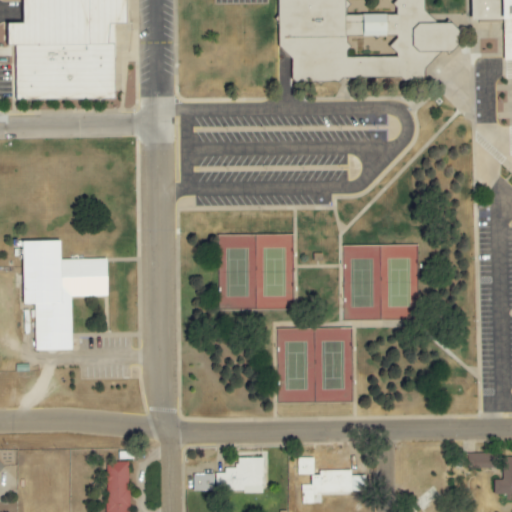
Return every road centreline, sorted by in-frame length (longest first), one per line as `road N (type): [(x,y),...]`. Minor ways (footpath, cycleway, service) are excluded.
road 1 (residential): [(169,511),(156,126)]
road 2 (residential): [(511,430),(163,429)]
road 3 (residential): [(0,422),(163,429)]
road 4 (residential): [(0,127),(156,126)]
road 5 (residential): [(155,0),(156,126)]
